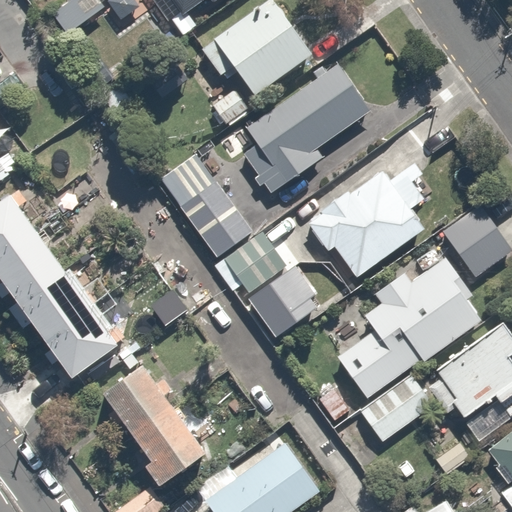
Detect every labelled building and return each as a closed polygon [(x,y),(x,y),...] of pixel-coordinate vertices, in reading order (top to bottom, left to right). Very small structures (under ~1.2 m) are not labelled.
[(212,0),(162,0),(176,18),(199,0),(208,0),(210,2),(212,0)] [(246,91),(304,51),(306,50),(272,0),(259,0),(192,47),(210,74),(227,62),(246,91)] [(363,107),(330,63),(242,128),(252,141),(236,152),(267,193),(317,155),(311,147),(363,107)] [(245,108),(228,86),(206,103),(222,125),(245,108)] [(250,226),(192,150),(154,179),(211,255),(250,226)] [(384,179),(375,165),(299,217),(321,250),(331,244),(352,274),(420,227),(405,206),(419,197),(399,168),(384,179)] [(3,185),(0,186),(0,287),(60,374),(110,340),(3,185)] [(476,201),(438,226),(470,273),(508,247),(476,201)] [(207,259),(229,288),(235,284),(243,295),(280,267),(250,226),(211,255),(207,259)] [(145,262),(135,246),(114,260),(124,276),(145,262)] [(361,395),(475,314),(478,312),(461,289),(467,285),(444,252),(406,279),(398,267),(370,287),(378,298),(357,313),(369,330),(333,355),(361,395)] [(511,334),(498,314),(494,316),(425,363),(434,377),(425,383),(442,409),(451,403),(458,415),(494,390),(508,411),(511,407),(511,368),(502,354),(511,346),(511,334)] [(317,339),(303,320),(268,345),(282,365),(317,339)] [(195,451),(135,358),(93,385),(140,456),(134,460),(148,482),(195,451)] [(429,401),(406,370),(356,408),(379,439),(429,401)] [(511,425),(481,449),(493,465),(489,469),(499,482),(507,476),(511,482),(511,425)] [(467,453),(458,439),(432,457),(442,471),(467,453)] [(280,511),(313,489),(279,442),(200,498),(210,511),(280,511)] [(154,511),(161,507),(146,485),(109,510),(110,511),(154,511)] [(453,511),(443,495),(417,511),(453,511)]
